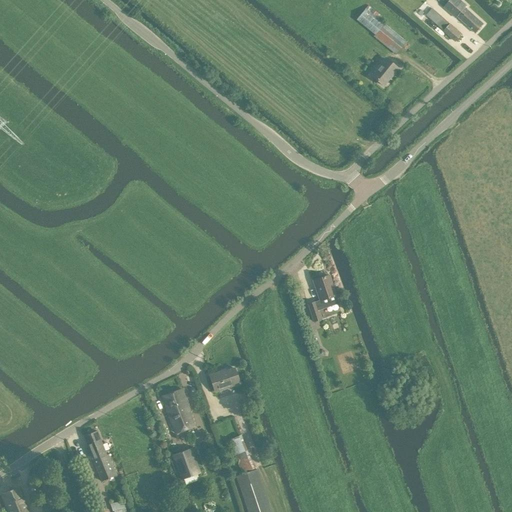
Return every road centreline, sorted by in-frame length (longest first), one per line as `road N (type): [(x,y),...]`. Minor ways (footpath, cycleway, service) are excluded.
road 1 (unclassified): [(0,473),(182,363),(368,195)]
road 2 (unclassified): [(350,172),(337,176),(292,155),(103,0)]
road 3 (unclassified): [(511,19),(350,172)]
road 4 (unclassified): [(368,195),(511,65)]
